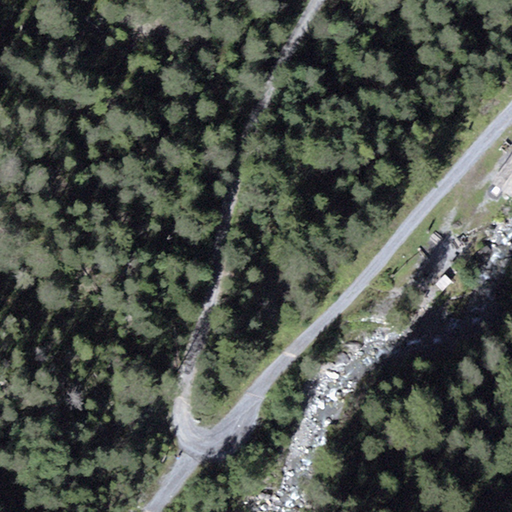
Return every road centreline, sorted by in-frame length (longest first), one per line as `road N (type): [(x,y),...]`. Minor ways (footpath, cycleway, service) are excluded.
road 1 (track): [(320,0),(273,61),(182,370),(190,460)]
road 2 (track): [(511,117),(190,460)]
